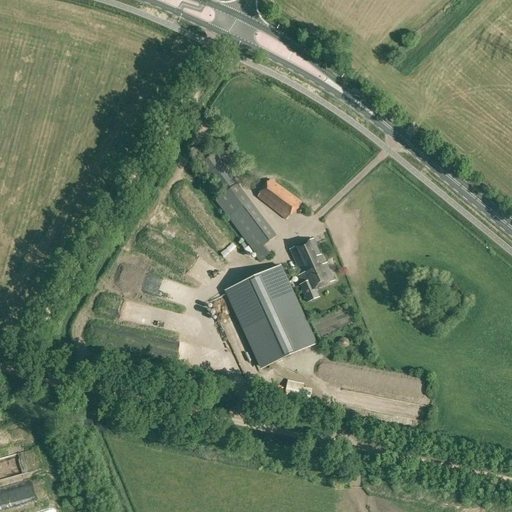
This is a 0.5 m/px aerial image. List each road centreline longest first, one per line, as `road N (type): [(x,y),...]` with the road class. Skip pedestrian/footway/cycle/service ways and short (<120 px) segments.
road 1 (track): [(13,376),(511,482)]
road 2 (track): [(0,372),(13,376),(215,48)]
road 3 (primary): [(511,226),(349,96)]
road 4 (primary): [(224,35),(349,96)]
road 5 (primary): [(349,96),(296,49),(238,15)]
